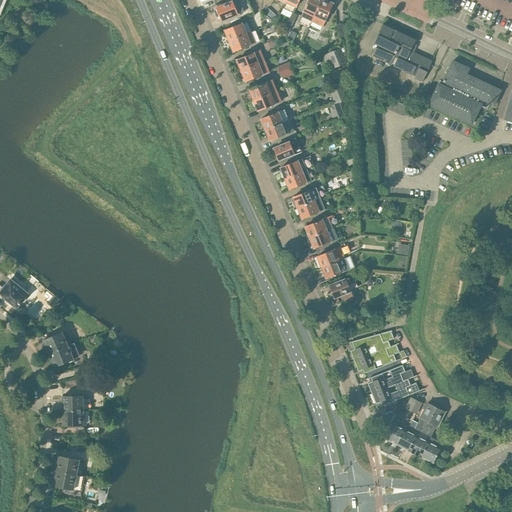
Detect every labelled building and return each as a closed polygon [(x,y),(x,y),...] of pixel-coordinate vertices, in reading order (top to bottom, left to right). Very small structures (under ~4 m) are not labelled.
[(232,0),(233,2),(216,8),(221,21),(244,11),(239,0),(232,0)] [(304,10),(298,23),(309,28),(322,0),(308,0),(308,3),(304,10)] [(333,4),(324,0),(322,0),(309,28),(316,31),(318,27),(322,29),(333,4)] [(268,8),(265,12),(270,17),(273,13),(268,8)] [(229,41),(255,31),(246,34),(241,23),(225,30),(229,41)] [(416,40),(383,24),(372,46),(376,48),(372,55),(415,76),(414,78),(423,82),(432,61),(414,52),(415,49),(412,48),(416,40)] [(255,31),(229,41),(234,52),(259,42),(255,31)] [(291,31),(288,37),(293,42),(297,34),(291,31)] [(347,63),(341,48),(327,54),(333,68),(347,63)] [(242,70),(265,61),(260,50),(237,60),(242,70)] [(269,72),(265,61),(242,70),(246,82),(269,72)] [(277,66),(282,78),(293,73),(289,61),(277,66)] [(494,105),(501,90),(466,74),(469,68),(453,61),(443,82),(442,85),(438,84),(429,104),(472,124),(484,100),(494,105)] [(254,100),(277,91),(273,80),(249,89),(254,100)] [(332,95),(335,103),(336,104),(346,100),(350,99),(343,81),(328,87),(331,96),(332,95)] [(277,91),(254,100),(258,111),(282,102),(277,91)] [(351,113),(346,100),(336,104),(335,103),(333,103),(339,118),(351,113)] [(266,130),(289,121),(284,109),(261,119),(266,130)] [(289,121),(266,130),(270,141),(293,132),(289,121)] [(278,160),(301,151),(296,139),(296,138),(294,138),(293,138),(292,139),(291,139),(290,140),(290,141),(290,142),(274,149),(278,160)] [(286,178),(307,170),(307,169),(302,159),(281,167),(286,178)] [(312,181),(307,170),(286,178),(290,189),(312,181)] [(298,208),(320,199),(315,188),(293,197),(298,208)] [(320,199),(298,208),(303,219),(324,210),(320,199)] [(310,237),(332,229),(332,228),(327,217),(306,226),(310,237)] [(332,229),(310,237),(315,249),(337,240),(338,239),(334,228),(332,228),(332,229)] [(399,244),(397,253),(408,255),(409,246),(399,244)] [(318,256),(322,267),(345,258),(341,247),(318,256)] [(345,258),(322,267),(327,278),(349,269),(345,258)] [(349,278),(339,282),(330,286),(335,298),(342,295),(345,300),(353,297),(351,291),(348,284),(351,283),(349,278)] [(0,291),(0,294),(16,308),(28,294),(11,279),(0,291)] [(55,296),(49,304),(53,307),(59,299),(55,296)] [(355,349),(350,351),(354,361),(391,346),(388,341),(394,339),(391,331),(368,337),(352,341),(352,342),(355,349)] [(49,354),(68,346),(62,332),(43,340),(49,354)] [(68,346),(49,354),(55,368),(80,357),(74,343),(68,346)] [(391,346),(354,361),(358,371),(363,370),(364,373),(364,374),(396,361),(396,360),(394,355),(399,352),(396,345),(396,344),(391,346)] [(372,381),(368,383),(372,393),(403,380),(401,374),(405,372),(403,365),(371,378),(372,381)] [(403,380),(372,393),(376,404),(381,402),(382,405),(382,406),(419,391),(419,390),(416,383),(410,385),(408,379),(403,380)] [(63,396),(63,411),(83,410),(83,395),(63,396)] [(411,398),(406,408),(416,414),(422,403),(411,398)] [(384,438),(408,450),(408,451),(421,457),(433,463),(441,448),(428,442),(435,428),(437,429),(445,412),(428,403),(415,429),(422,432),(420,437),(392,423),(384,438)] [(83,410),(63,411),(63,426),(75,426),(75,428),(83,428),(83,426),(84,425),(83,410)] [(59,456),(57,471),(82,476),(84,464),(79,463),(79,460),(59,456)] [(57,471),(54,486),(66,488),(65,492),(81,495),(84,476),(82,476),(81,475),(57,471)]
